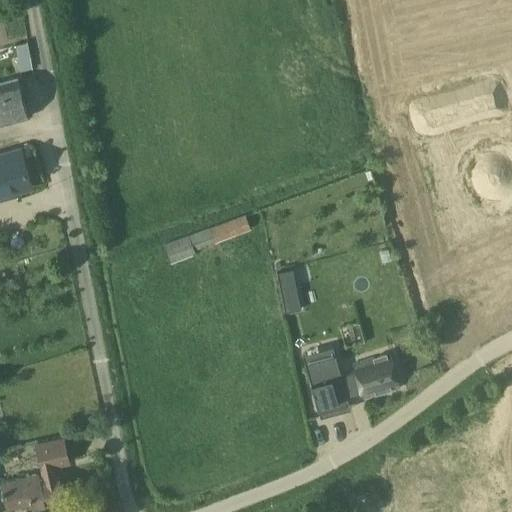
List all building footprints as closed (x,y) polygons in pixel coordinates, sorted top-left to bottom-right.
[(18,78),(0,82),(0,123),(28,116),(18,78)] [(0,196),(33,187),(21,147),(0,152),(0,196)] [(210,226),(164,243),(172,262),(201,252),(200,248),(215,242),(215,241),(251,229),(245,213),(210,226)] [(285,311),(301,308),(296,284),(280,287),(285,311)] [(312,360),(318,381),(311,383),(320,417),(341,411),(340,406),(349,403),(347,395),(361,391),(363,398),(399,387),(390,352),(353,364),(355,370),(341,374),(335,354),(312,360)] [(58,475),(56,476),(53,465),(69,462),(64,437),(36,443),(44,479),(37,480),(36,474),(2,482),(6,503),(30,497),(32,506),(64,499),(58,475)]
